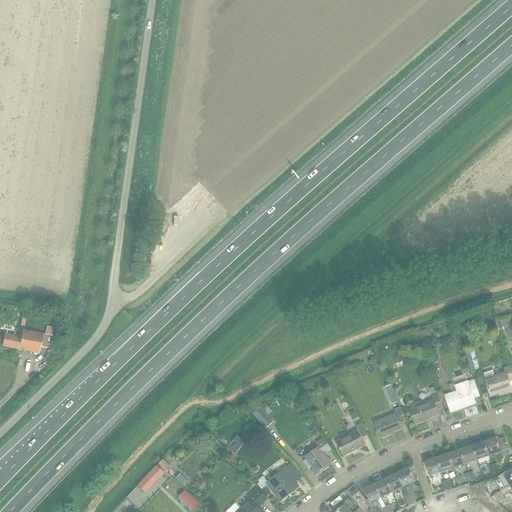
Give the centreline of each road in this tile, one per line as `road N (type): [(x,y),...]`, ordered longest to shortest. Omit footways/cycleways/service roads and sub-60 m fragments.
road 1 (motorway): [(511,5),(182,298),(0,479)]
road 2 (motorway): [(11,511),(255,271),(511,46)]
road 3 (unclassified): [(0,434),(105,325),(151,0)]
road 4 (residential): [(511,415),(368,463),(304,510)]
